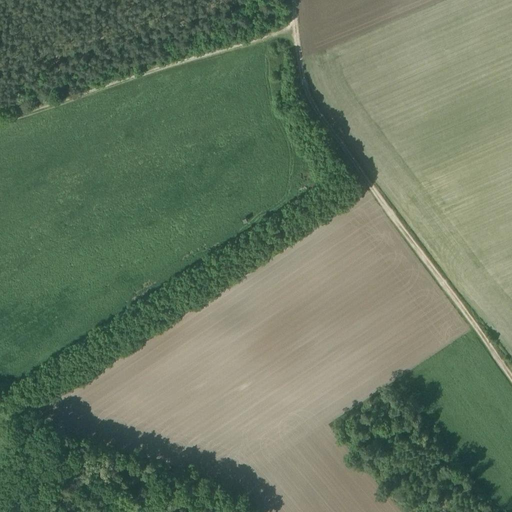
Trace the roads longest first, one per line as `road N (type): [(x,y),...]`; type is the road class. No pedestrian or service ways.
road 1 (track): [(511,373),(307,94),(294,26)]
road 2 (track): [(294,26),(0,118)]
